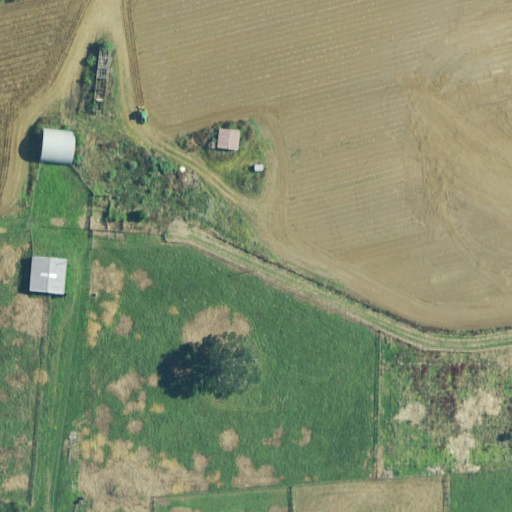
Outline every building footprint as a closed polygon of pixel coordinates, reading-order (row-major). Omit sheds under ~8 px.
[(111,49),(97,48),(90,112),(103,114),(111,49)] [(72,132),(39,129),(37,158),(69,161),(72,132)] [(237,131),(217,131),(216,149),(237,150),(237,131)] [(66,261),(31,256),(26,285),(62,290),(66,261)] [(511,457),(511,359),(399,360),(395,464),(511,457)]
